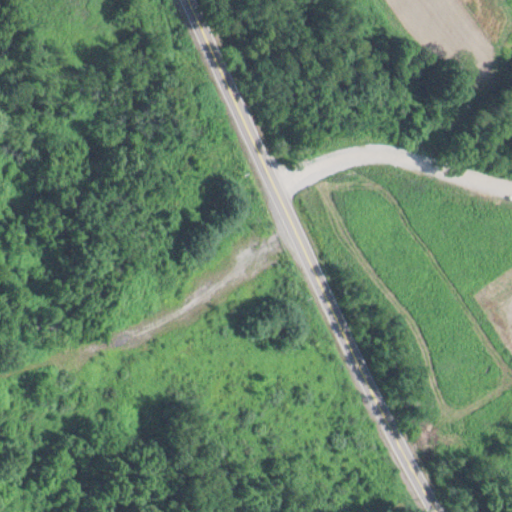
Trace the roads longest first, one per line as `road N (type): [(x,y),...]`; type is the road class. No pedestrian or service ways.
road 1 (primary): [(186,0),(435,511)]
road 2 (track): [(293,228),(135,330),(0,368)]
